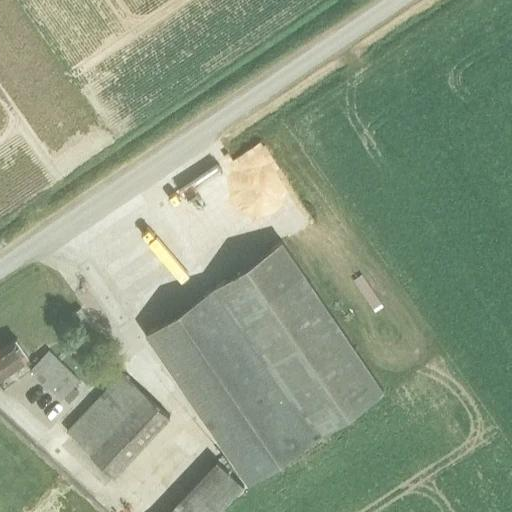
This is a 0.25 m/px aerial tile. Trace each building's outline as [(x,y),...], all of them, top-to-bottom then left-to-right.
[(384,389),(282,240),(147,332),(249,481),(316,435),(384,389)] [(81,307),(72,313),(83,331),(92,324),(81,307)] [(0,375),(29,355),(17,338),(1,349),(0,347),(0,375)] [(49,350),(30,369),(61,399),(79,380),(74,375),(49,350)] [(115,475),(170,415),(123,371),(67,430),(115,475)] [(217,459),(167,511),(218,511),(244,485),(217,459)]
